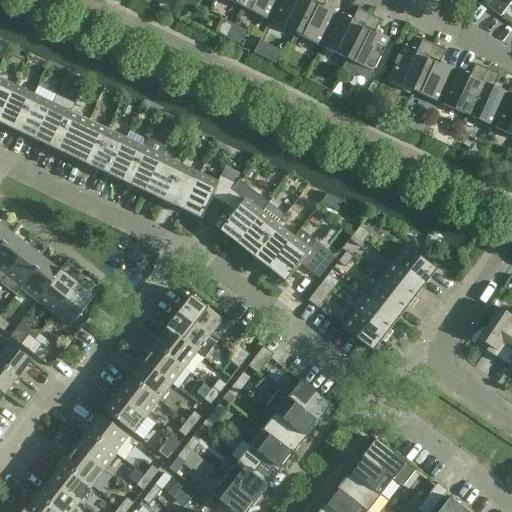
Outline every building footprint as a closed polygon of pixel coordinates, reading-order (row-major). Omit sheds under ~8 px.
[(246,0),(243,8),(269,21),(279,0),(246,0)] [(279,0),(269,21),(295,34),(312,0),(279,0)] [(312,0),(295,34),(321,47),(338,14),(323,6),(326,0),(312,0)] [(511,0),(476,0),(487,8),(499,18),(511,1),(511,0)] [(321,47),(347,60),(369,15),(358,9),(352,21),(338,14),(321,47)] [(369,15),(347,60),(342,69),(351,78),(357,76),(369,82),(374,73),(390,40),(375,32),(381,20),(369,15)] [(413,91),(434,45),(422,40),(417,52),(401,45),(386,79),(413,91)] [(413,91),(440,103),(455,70),(440,63),(446,51),(434,45),(413,91)] [(440,103),(466,115),(487,70),(476,64),(470,76),(455,70),(440,103)] [(466,115),(493,127),(508,94),(493,87),(499,75),(487,70),(466,115)] [(0,118),(15,87),(0,80),(0,118)] [(0,118),(0,124),(16,132),(33,96),(15,87),(0,118)] [(493,127),(511,136),(511,95),(508,94),(493,127)] [(33,96),(16,132),(34,141),(52,105),(33,96)] [(34,141),(53,150),(70,113),(52,105),(34,141)] [(53,150),(71,159),(88,122),(70,113),(53,150)] [(107,131),(88,122),(71,159),(90,167),(107,131)] [(90,167),(108,176),(125,140),(107,131),(90,167)] [(144,148),(127,185),(145,194),(162,157),(166,148),(148,139),(144,148)] [(108,176),(127,185),(144,148),(125,140),(108,176)] [(181,166),(162,157),(145,194),(163,202),(181,166)] [(199,175),(181,166),(163,202),(182,211),(199,175)] [(199,175),(182,211),(201,220),(211,199),(223,205),(236,184),(220,177),(217,183),(199,175)] [(236,184),(223,205),(234,213),(219,231),(236,245),(268,204),(238,181),(236,184)] [(329,208),(339,213),(343,204),(333,199),(329,208)] [(236,245),(252,257),(277,225),(284,217),(268,204),(236,245)] [(0,250),(12,235),(0,225),(0,250)] [(293,238),(277,225),(252,257),(268,270),(293,238)] [(355,233),(365,241),(370,235),(360,227),(355,233)] [(365,241),(355,233),(349,240),(359,248),(365,241)] [(12,235),(0,250),(0,283),(28,247),(12,235)] [(293,238),(268,270),(285,283),(300,264),(319,279),(335,259),(315,243),(309,250),(293,238)] [(393,263),(424,287),(437,271),(427,263),(405,246),(393,263)] [(44,260),(28,247),(0,283),(0,284),(15,296),(21,289),(44,260)] [(345,268),(353,258),(346,253),(338,263),(345,268)] [(21,289),(37,302),(60,273),(59,272),(44,260),(21,289)] [(411,303),(424,287),(393,263),(380,279),(411,303)] [(37,302),(53,315),(78,284),(71,279),(60,270),(59,272),(60,273),(37,302)] [(323,282),(333,290),(339,283),(328,275),(323,282)] [(398,319),(411,303),(380,279),(367,295),(398,319)] [(333,290),(323,282),(308,301),(318,309),(333,290)] [(78,284),(53,315),(70,328),(94,297),(84,288),(78,284)] [(386,335),(398,319),(367,295),(355,311),(386,335)] [(178,313),(209,337),(222,320),(191,296),(183,306),(178,313)] [(500,361),(511,342),(511,317),(498,308),(485,328),(477,339),(492,349),(489,354),(500,361)] [(342,328),(373,352),(386,335),(355,311),(342,328)] [(209,337),(178,313),(173,319),(165,330),(166,331),(167,330),(197,353),(204,359),(216,343),(209,338),(209,337)] [(0,318),(0,329),(3,332),(9,325),(0,318)] [(479,324),(468,341),(474,344),(477,339),(485,328),(479,324)] [(166,331),(155,346),(184,369),(197,353),(167,330),(166,331)] [(27,351),(35,341),(28,335),(20,346),(27,351)] [(31,361),(1,338),(0,337),(0,363),(18,378),(31,361)] [(35,341),(27,351),(34,356),(42,346),(35,341)] [(511,342),(500,361),(511,368),(511,365),(511,342)] [(155,346),(142,362),(171,385),(184,369),(155,346)] [(234,354),(244,362),(249,355),(239,347),(234,354)] [(258,375),(273,355),(263,347),(248,367),(258,375)] [(244,362),(234,354),(229,361),(239,369),(244,362)] [(142,362),(129,378),(159,401),(171,385),(142,362)] [(0,389),(5,394),(18,378),(0,363),(0,389)] [(235,383),(242,388),(250,379),(243,373),(235,383)] [(129,378),(117,394),(146,417),(159,401),(129,378)] [(211,390),(218,396),(226,386),(219,380),(211,390)] [(301,382),(288,398),(318,422),(331,406),(301,382)] [(242,388),(235,383),(227,393),(234,398),(242,388)] [(218,396),(211,390),(204,400),(210,405),(218,396)] [(318,422),(288,398),(278,391),(266,407),(275,414),(306,438),(310,432),(318,422)] [(146,417),(117,394),(104,411),(133,434),(146,417)] [(210,415),(217,421),(224,411),(218,405),(210,415)] [(186,422),(193,428),(200,418),(194,413),(186,422)] [(275,414),(263,431),(293,454),(301,444),(306,438),(275,414)] [(217,421),(210,415),(202,425),(209,430),(217,421)] [(87,432),(117,455),(124,461),(137,444),(100,416),(87,432)] [(193,428),(186,422),(178,432),(185,437),(193,428)] [(263,431),(250,447),(281,470),(293,454),(263,431)] [(104,471),(117,455),(87,432),(75,448),(104,471)] [(185,447),(192,453),(199,443),(192,438),(185,447)] [(157,452),(167,460),(175,450),(177,448),(167,439),(157,452)] [(415,471),(375,440),(362,456),(393,480),(402,488),(415,471)] [(192,453),(185,447),(177,457),(184,463),(192,453)] [(250,447),(238,463),(268,486),(281,470),(250,447)] [(91,487),(104,471),(75,448),(62,464),(91,487)] [(362,456),(355,466),(354,466),(350,472),(380,496),(393,480),(362,456)] [(255,502),(268,486),(238,463),(225,479),(255,502)] [(62,464),(49,481),(79,504),(91,487),(62,464)] [(144,476),(150,482),(158,472),(152,466),(144,476)] [(337,489),(366,511),(367,511),(380,496),(350,472),(345,479),(337,489)] [(150,482),(144,476),(136,486),(143,491),(150,482)] [(212,495),(233,511),(247,511),(255,502),(225,479),(212,495)] [(56,511),(72,511),(79,504),(49,481),(37,497),(56,511)] [(432,511),(447,491),(437,483),(422,503),(432,511)] [(149,494),(155,498),(161,491),(155,486),(149,494)] [(334,511),(366,511),(337,489),(329,499),(329,498),(324,505),(334,511)] [(155,498),(149,494),(143,501),(149,506),(155,498)] [(56,511),(37,497),(25,511),(24,510),(23,511),(56,511)] [(465,511),(466,511),(460,506),(450,498),(439,511),(465,511)] [(118,509),(122,511),(126,511),(133,504),(126,499),(118,509)] [(431,511),(432,511),(422,503),(417,510),(419,511),(431,511)]
